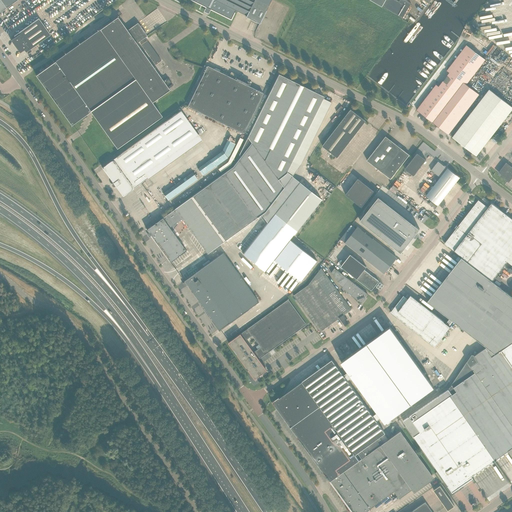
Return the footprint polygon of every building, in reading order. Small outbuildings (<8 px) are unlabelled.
[(0,0),(0,11),(2,11),(17,0),(0,0)] [(191,0),(206,7),(210,9),(231,19),(235,10),(246,16),(246,17),(260,23),(271,0),(191,0)] [(371,0),(403,18),(411,3),(405,0),(400,0),(399,1),(396,0),(371,0)] [(127,30),(118,17),(55,61),(52,57),(46,61),(49,66),(36,75),(71,125),(90,111),(117,148),(162,116),(152,102),(169,90),(168,89),(173,85),(168,79),(164,82),(136,43),(145,38),(135,24),(127,30)] [(26,52),(50,35),(38,18),(14,36),(15,37),(11,40),(20,53),(24,50),(26,52)] [(155,64),(161,60),(147,40),(141,44),(155,64)] [(450,72),(463,82),(466,84),(485,60),(466,45),(447,70),(450,72)] [(235,79),(207,66),(187,106),(243,133),(263,93),(249,86),(250,83),(243,80),(236,76),(235,79)] [(432,122),(463,82),(450,72),(447,70),(417,110),(432,122)] [(207,253),(265,212),(284,187),(278,179),(286,173),(324,97),(279,74),(248,137),(251,143),(233,167),(175,209),(162,218),(146,229),(170,262),(186,250),(169,227),(172,225),(174,227),(177,224),(176,223),(182,219),(207,253)] [(479,94),(466,84),(463,82),(432,122),(448,134),(479,94)] [(476,156),(511,109),(511,106),(489,89),(452,137),(476,156)] [(337,157),(365,121),(351,109),(322,146),(337,157)] [(123,196),(148,178),(145,174),(198,135),(181,111),(102,167),(123,196)] [(390,179),(409,155),(385,136),(367,160),(390,179)] [(203,176),(227,158),(230,155),(235,144),(227,140),(222,151),(197,168),(203,176)] [(416,154),(405,169),(413,176),(426,160),(422,157),(421,158),(416,154)] [(440,178),(426,195),(438,205),(459,178),(447,168),(446,169),(443,167),(444,166),(438,161),(431,170),(440,178)] [(508,180),(511,175),(511,168),(506,164),(499,173),(508,180)] [(168,200),(197,179),(192,172),(163,193),(168,200)] [(361,207),(374,191),(358,178),(345,194),(361,207)] [(299,182),(243,254),(265,271),(274,259),(301,281),(317,261),(290,239),(321,199),(299,182)] [(419,229),(378,197),(360,220),(401,253),(419,229)] [(442,282),(427,301),(477,340),(486,347),(474,355),(472,354),(448,389),(408,417),(403,421),(405,423),(414,436),(451,490),(494,460),(495,460),(508,450),(511,456),(511,296),(510,295),(492,281),(507,261),(511,265),(511,218),(491,203),(488,208),(478,200),(445,243),(462,257),(442,282)] [(384,274),(397,258),(357,227),(345,242),(384,274)] [(258,301),(223,252),(184,281),(185,282),(184,283),(186,285),(205,310),(203,311),(205,314),(207,313),(219,330),(258,301)] [(371,290),(379,281),(364,270),(366,267),(350,254),(341,266),(357,279),(356,279),(371,290)] [(339,318),(344,315),(351,309),(321,268),(308,285),(294,295),(320,332),(339,318)] [(361,303),(368,294),(334,268),(331,273),(342,288),(361,303)] [(450,327),(410,295),(407,299),(403,296),(391,312),(418,334),(434,347),(450,327)] [(288,299),(228,343),(253,377),(265,368),(259,359),(306,325),(288,299)] [(344,315),(339,318),(345,326),(349,322),(344,315)] [(390,327),(341,362),(348,372),(343,375),(347,380),(352,377),(377,412),(372,416),(376,421),(381,417),(385,423),(434,387),(390,327)] [(329,478),(386,437),(385,435),(380,438),(379,437),(385,433),(376,421),(372,416),(347,380),(343,376),(332,360),(274,402),(329,478)] [(319,365),(317,361),(305,367),(307,371),(319,365)] [(401,426),(405,423),(403,421),(408,417),(408,416),(398,423),(401,426)] [(386,437),(329,478),(336,488),(339,492),(351,508),(350,509),(351,511),(352,510),(353,511),(365,511),(370,509),(370,508),(394,491),(399,498),(432,475),(400,431),(388,439),(386,437)] [(448,510),(454,506),(440,485),(433,490),(448,510)] [(432,511),(425,502),(410,511),(432,511)]
